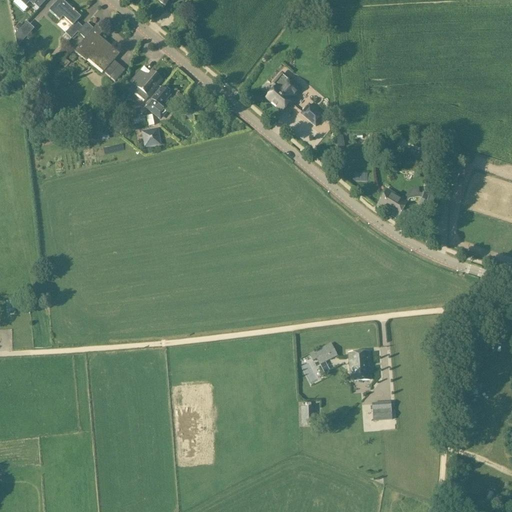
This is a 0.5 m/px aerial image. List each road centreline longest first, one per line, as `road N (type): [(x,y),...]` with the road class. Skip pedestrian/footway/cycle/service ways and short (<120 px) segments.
road 1 (tertiary): [(511,281),(423,250),(368,217),(111,0)]
road 2 (track): [(446,310),(0,353)]
road 3 (track): [(446,310),(439,511)]
